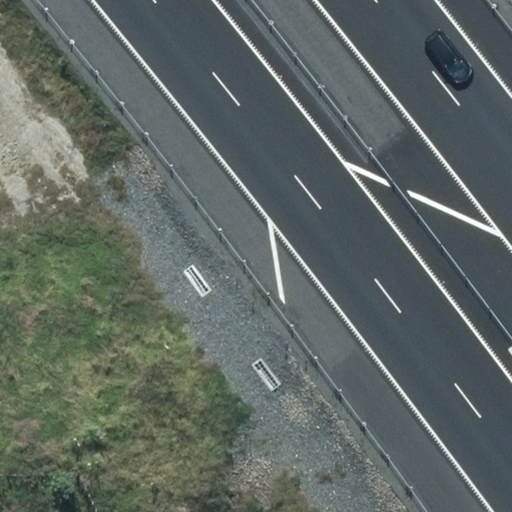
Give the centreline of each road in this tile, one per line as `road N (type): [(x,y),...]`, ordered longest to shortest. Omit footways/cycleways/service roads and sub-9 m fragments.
road 1 (motorway): [(511,473),(384,298),(141,0)]
road 2 (motorway): [(356,0),(511,188)]
